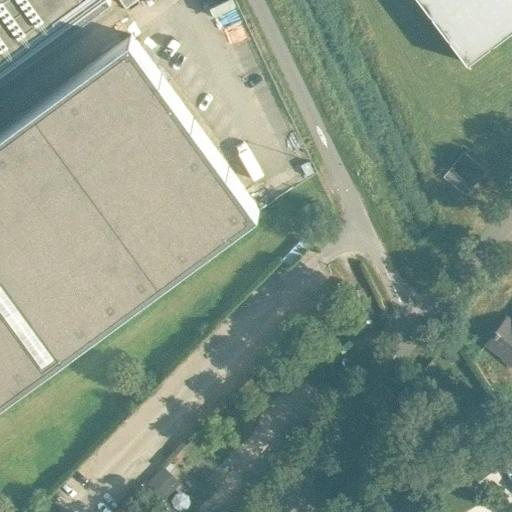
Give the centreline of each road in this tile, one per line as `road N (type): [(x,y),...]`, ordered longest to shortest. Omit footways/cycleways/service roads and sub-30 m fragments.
road 1 (unclassified): [(414,332),(256,0)]
road 2 (unclassified): [(280,497),(414,332)]
road 3 (unclassified): [(414,332),(511,211)]
